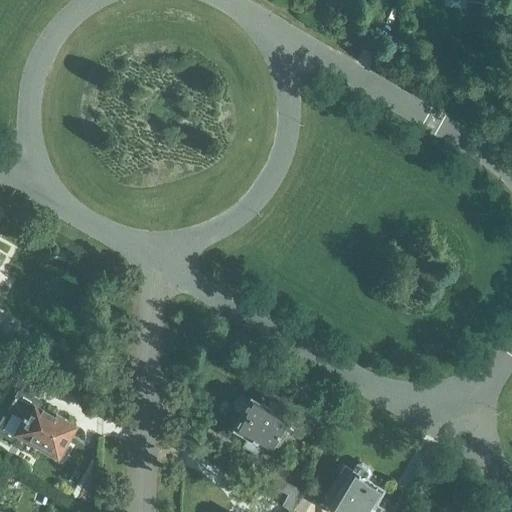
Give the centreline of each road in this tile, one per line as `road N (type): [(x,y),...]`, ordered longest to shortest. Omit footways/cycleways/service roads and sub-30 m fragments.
road 1 (residential): [(462,400),(388,391),(185,279),(165,251)]
road 2 (residential): [(165,251),(214,241),(256,214),(286,174),(298,125),(292,76),(267,32)]
road 3 (residential): [(511,167),(365,79),(267,32)]
road 4 (residential): [(141,511),(153,291),(165,251)]
road 5 (residential): [(104,0),(60,33),(39,71),(30,113),(36,156),(55,195)]
road 6 (residential): [(55,195),(92,230),(165,251)]
